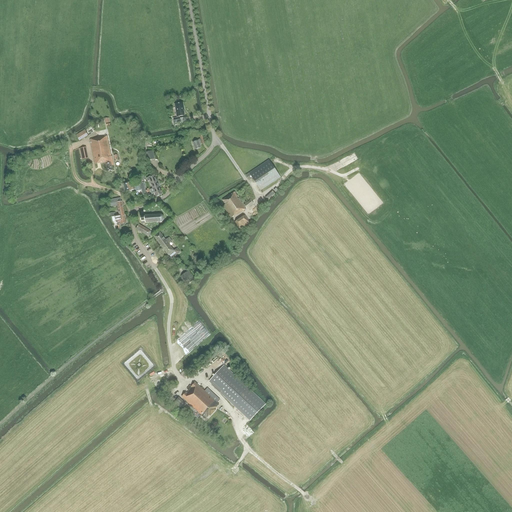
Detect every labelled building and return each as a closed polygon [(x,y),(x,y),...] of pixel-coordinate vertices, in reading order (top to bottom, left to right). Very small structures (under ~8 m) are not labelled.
[(184,107),(183,103),(175,104),(177,117),(178,118),(174,118),(175,123),(180,122),(180,117),(179,118),(179,116),(185,115),(184,110),(183,110),(183,107),(184,107)] [(88,136),(85,130),(76,135),(80,141),(88,136)] [(107,136),(90,139),(95,164),(100,163),(106,162),(108,171),(113,170),(112,166),(114,165),(112,155),(111,155),(107,136)] [(198,141),(193,143),(195,150),(201,147),(200,145),(202,144),(200,139),(198,140),(198,141)] [(88,158),(86,147),(79,148),(82,160),(88,158)] [(147,161),(155,159),(153,150),(145,152),(147,161)] [(281,177),(269,160),(246,175),(249,180),(253,178),(261,190),(281,177)] [(153,188),(153,189),(150,190),(152,194),(155,193),(156,197),(162,194),(154,175),(146,178),(148,181),(150,181),(153,188)] [(132,182),(132,181),(123,184),(126,192),(136,189),(136,192),(142,190),(143,195),(146,194),(145,188),(143,183),(141,178),(137,179),(138,183),(134,184),(134,181),(132,182)] [(266,197),(269,201),(276,195),(274,191),(266,197)] [(225,204),(223,206),(231,218),(237,214),(237,215),(246,209),(238,198),(238,199),(237,197),(237,196),(235,192),(223,200),(225,204)] [(119,214),(124,214),(122,201),(121,202),(120,198),(110,199),(112,207),(117,206),(119,214)] [(247,209),(254,204),(251,200),(244,205),(247,209)] [(126,223),(124,214),(119,214),(119,215),(115,215),(116,223),(120,222),(121,224),(126,223)] [(162,215),(160,215),(154,215),(149,216),(145,216),(141,216),(141,218),(142,222),(142,223),(145,223),(161,222),(163,221),(164,219),(164,217),(162,215)] [(240,230),(250,223),(245,215),(235,222),(240,230)] [(151,231),(139,224),(136,229),(148,236),(150,237),(153,233),(151,231)] [(169,244),(171,242),(172,241),(169,237),(166,240),(160,232),(154,236),(169,255),(172,259),(180,252),(177,248),(174,251),(169,244)] [(189,271),(187,272),(181,277),(187,285),(193,280),(195,279),(189,271)] [(224,366),(209,381),(234,404),(233,405),(250,421),(266,404),(248,388),(248,389),(224,366)] [(208,388),(205,391),(195,382),(191,387),(190,386),(187,389),(189,391),(187,393),(186,392),(182,397),(206,419),(210,415),(210,416),(216,410),(215,409),(219,405),(217,403),(220,400),(208,388)] [(179,410),(185,403),(179,397),(173,404),(179,410)]
